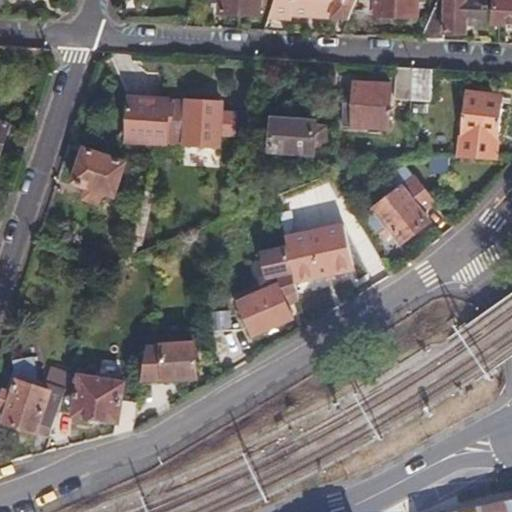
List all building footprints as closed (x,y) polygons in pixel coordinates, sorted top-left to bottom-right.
[(255,8),(267,7),(269,0),(214,0),(214,16),(254,17),(255,8)] [(269,0),(267,7),(262,19),(278,20),(280,16),(324,19),(325,0),(269,0)] [(349,0),(325,0),(324,19),(340,20),(343,15),(349,0)] [(349,0),(343,15),(370,16),(375,22),(386,24),(391,18),(409,18),(410,1),(416,1),(416,0),(349,0)] [(432,0),(415,41),(436,42),(436,33),(459,33),(460,25),(477,25),(478,0),(432,0)] [(511,0),(489,0),(489,26),(511,26),(511,0)] [(326,66),(310,65),(308,91),(325,92),(326,66)] [(405,70),(390,70),(388,101),(404,102),(405,70)] [(426,71),(408,71),(407,97),(425,98),(426,71)] [(334,128),(383,130),(385,87),(347,85),(346,97),(335,97),(334,128)] [(477,109),(478,100),(458,98),(454,142),(472,143),(471,151),(491,153),(495,110),(477,109)] [(496,101),(478,100),(477,109),(495,110),(496,101)] [(181,149),(215,150),(216,137),(230,138),(231,117),(217,116),(217,105),(181,104),(181,111),(164,110),(164,105),(124,104),(123,149),(163,149),(163,141),(181,142),(181,149)] [(305,150),(306,126),(306,121),(264,119),(262,152),(305,154),(305,150)] [(318,127),(306,126),(305,150),(317,150),(318,127)] [(472,143),(454,142),(453,149),(471,151),(472,143)] [(131,166),(79,150),(68,182),(83,187),(79,200),(99,207),(103,194),(120,201),(125,182),(131,166)] [(235,171),(223,169),(212,220),(226,214),(235,171)] [(387,236),(394,245),(423,225),(415,214),(427,206),(409,182),(368,211),(377,223),(369,229),(379,242),(387,236)] [(136,193),(125,246),(135,248),(147,195),(136,193)] [(323,230),(280,239),(282,250),(290,284),(332,275),(323,230)] [(280,306),(293,300),(290,284),(282,250),(257,255),(263,280),(255,281),(258,294),(232,306),(247,337),(286,319),(280,306)] [(139,351),(134,388),(187,379),(182,344),(139,351)] [(0,429),(39,442),(60,378),(40,371),(32,394),(5,385),(1,398),(0,398),(0,429)] [(107,423),(104,437),(125,432),(130,405),(113,402),(115,386),(101,383),(101,379),(90,376),(89,380),(71,377),(64,415),(107,423)] [(511,511),(511,500),(501,503),(482,508),(483,511),(511,511)]
